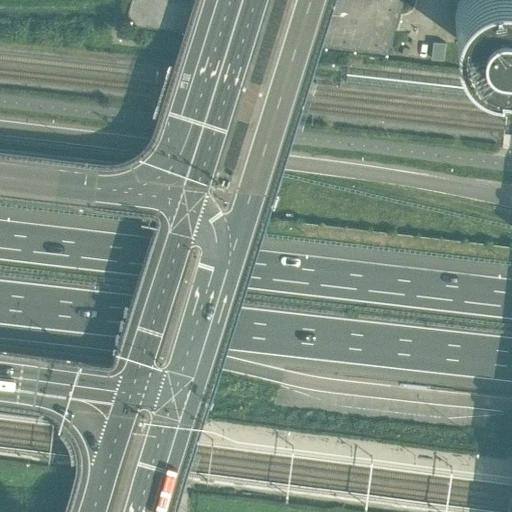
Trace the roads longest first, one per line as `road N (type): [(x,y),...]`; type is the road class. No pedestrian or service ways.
road 1 (motorway): [(511,293),(0,234)]
road 2 (motorway): [(0,301),(511,359)]
road 3 (primary): [(224,259),(306,0)]
road 4 (primary): [(237,0),(184,193)]
road 5 (primary): [(184,193),(128,383)]
road 6 (motorway): [(184,193),(0,168)]
road 7 (primary): [(128,383),(87,511)]
road 8 (primary): [(146,511),(185,385)]
road 9 (primary): [(185,385),(224,259)]
road 10 (motorway): [(0,367),(128,383)]
